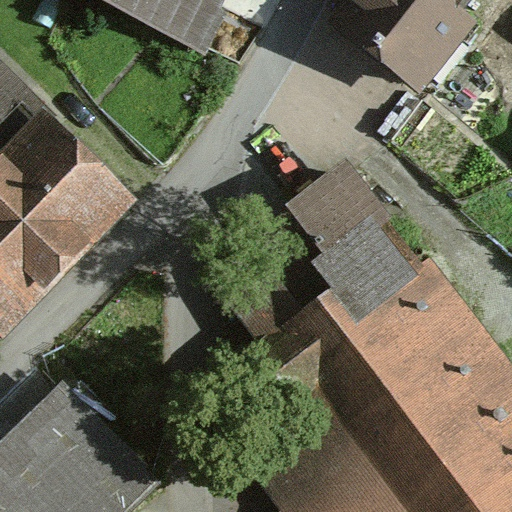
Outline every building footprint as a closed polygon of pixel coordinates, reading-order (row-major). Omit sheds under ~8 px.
[(222,0),(95,0),(198,50),(222,0)] [(464,0),(365,0),(343,26),(424,95),(471,39),(448,19),(464,0)] [(0,153),(9,163),(0,171),(0,213),(59,275),(124,212),(0,83),(0,153)] [(290,398),(238,436),(291,507),(284,511),(511,511),(511,339),(365,141),(265,214),(334,307),(306,328),(273,283),(228,316),(290,398)] [(0,326),(2,329),(59,275),(0,213),(0,326)] [(0,511),(125,511),(144,494),(57,403),(0,456),(0,511)]
